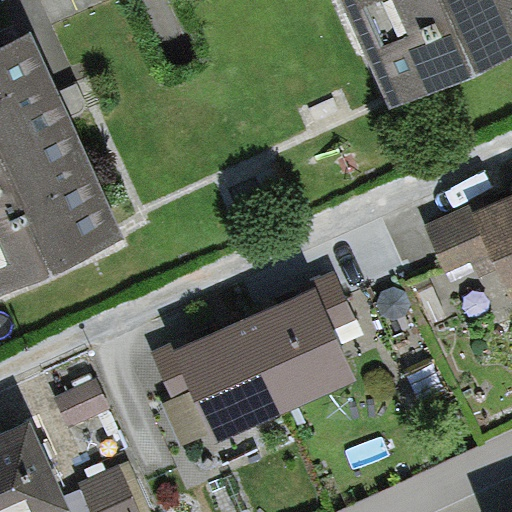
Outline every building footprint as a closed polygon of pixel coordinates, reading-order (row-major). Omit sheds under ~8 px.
[(511,0),(352,0),(392,88),(511,33),(511,0)] [(0,280),(126,225),(33,17),(0,31),(0,280)] [(511,277),(511,179),(424,217),(451,279),(477,268),(479,273),(506,262),(511,277)] [(336,265),(248,303),(290,397),(358,367),(338,321),(357,313),(336,265)] [(216,430),(290,397),(248,303),(153,346),(173,392),(195,382),(214,426),(216,430)] [(56,392),(70,422),(112,402),(99,373),(56,392)] [(214,426),(195,382),(173,392),(162,397),(181,440),(214,426)] [(0,511),(36,511),(73,496),(31,404),(0,417),(0,511)] [(145,511),(122,459),(80,478),(95,511),(145,511)]
